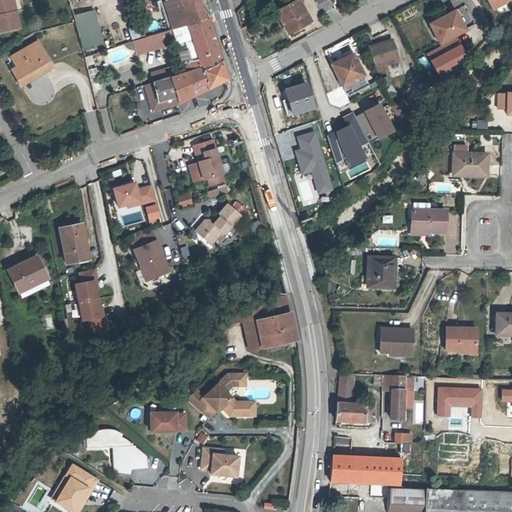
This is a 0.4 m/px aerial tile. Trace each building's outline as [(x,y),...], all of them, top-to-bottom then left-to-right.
[(0,0),(0,31),(19,28),(16,14),(13,15),(10,0),(0,0)] [(20,0),(10,0),(13,15),(16,14),(23,13),(20,0)] [(204,19),(198,0),(158,0),(168,31),(204,19)] [(297,28),(310,21),(298,0),(296,0),(276,12),(288,33),(297,28)] [(511,0),(489,0),(495,10),(511,0)] [(93,10),(73,16),(74,22),(81,48),(102,43),(93,10)] [(462,32),(458,24),(461,23),(454,10),(429,24),(440,43),(462,32)] [(185,74),(221,63),(208,18),(204,19),(168,31),(144,38),(132,42),(128,43),(129,47),(133,46),(136,54),(176,43),(179,55),(195,51),(198,60),(182,64),(185,74)] [(299,31),(312,24),(310,21),(297,28),(299,31)] [(144,38),(140,25),(128,29),(132,42),(144,38)] [(248,25),(241,29),(244,41),(245,40),(252,39),(248,25)] [(459,38),(429,54),(441,76),(471,60),(459,38)] [(51,66),(37,42),(11,57),(13,61),(7,64),(12,71),(16,69),(21,79),(32,72),(34,76),(51,66)] [(386,65),(399,61),(393,42),(370,49),(378,75),(388,71),(386,65)] [(195,51),(179,55),(182,64),(198,60),(195,51)] [(369,85),(353,54),(341,60),(343,63),(333,68),(342,86),(348,83),(351,91),(353,93),(369,85)] [(185,74),(169,78),(178,103),(224,80),(226,79),(221,63),(185,74)] [(150,73),(152,83),(169,78),(166,68),(150,73)] [(20,84),(34,76),(32,72),(21,79),(16,69),(12,71),(20,84)] [(178,103),(169,78),(152,83),(145,86),(149,99),(156,97),(157,102),(162,100),(164,108),(178,103)] [(313,107),(306,83),(285,90),(287,99),(292,114),(313,107)] [(351,91),(348,83),(342,86),(346,94),(351,91)] [(488,100),(495,93),(491,89),(484,96),(488,100)] [(149,99),(152,111),(164,108),(162,100),(157,102),(156,97),(149,99)] [(292,114),(287,99),(284,100),(288,115),(292,114)] [(382,104),(358,116),(371,142),(395,131),(382,104)] [(345,124),(327,134),(336,162),(346,157),(350,166),(367,158),(361,146),(368,143),(354,111),(341,117),(345,124)] [(301,149),(294,151),(301,174),(312,171),(319,193),(332,190),(316,131),(297,136),(301,149)] [(222,174),(215,149),(195,154),(198,162),(200,170),(190,173),(193,182),(207,178),(222,174)] [(486,176),(487,155),(453,154),(452,173),(466,173),(466,175),(486,176)] [(200,170),(198,162),(188,165),(190,173),(200,170)] [(209,186),(224,181),(222,174),(207,178),(209,186)] [(428,180),(421,174),(416,179),(423,185),(428,180)] [(136,178),(109,186),(116,211),(153,200),(148,184),(138,187),(136,178)] [(227,192),(225,187),(217,189),(219,195),(227,192)] [(219,195),(217,189),(207,192),(209,198),(219,195)] [(191,202),(189,196),(182,198),(184,204),(191,202)] [(244,208),(237,202),(232,208),(239,214),(244,208)] [(205,220),(198,228),(206,235),(203,238),(211,245),(222,232),(224,234),(240,216),(227,204),(218,214),(219,217),(213,224),(208,220),(205,220)] [(445,232),(445,211),(412,210),(411,229),(425,229),(425,232),(445,232)] [(85,244),(85,241),(82,224),(59,228),(66,263),(86,259),(83,244),(85,244)] [(206,235),(198,228),(195,231),(203,238),(206,235)] [(155,239),(132,248),(144,278),(167,269),(155,239)] [(46,278),(36,257),(28,261),(24,262),(8,270),(18,292),(46,278)] [(393,287),(394,258),(369,257),(367,286),(393,287)] [(97,269),(78,273),(80,282),(74,283),(81,319),(100,315),(96,291),(100,290),(97,269)] [(22,298),(50,285),(46,278),(18,292),(22,298)] [(262,348),(297,340),(287,303),(285,296),(258,302),(232,312),(234,323),(242,321),(246,335),(258,332),(262,348)] [(511,314),(496,314),(496,334),(511,334),(511,314)] [(89,334),(107,329),(103,316),(85,321),(89,334)] [(411,356),(412,330),(380,328),(380,342),(389,342),(389,354),(389,355),(411,356)] [(475,349),(476,328),(446,328),(445,350),(458,350),(458,349),(475,349)] [(249,351),(262,348),(258,332),(246,335),(249,351)] [(389,354),(389,342),(380,342),(380,354),(389,354)] [(374,423),(375,405),(373,405),(364,404),(356,404),(356,398),(350,397),(351,386),(352,374),(342,373),(339,373),(335,421),(374,423)] [(237,404),(225,392),(232,386),(233,386),(233,374),(227,374),(203,397),(195,389),(186,399),(208,418),(215,410),(217,412),(222,408),(224,406),(226,408),(224,410),(230,416),(255,416),(254,404),(237,404)] [(245,374),(233,374),(233,386),(245,386),(245,374)] [(372,386),(373,374),(352,374),(351,386),(372,386)] [(402,419),(404,376),(401,375),(395,375),(373,374),(372,386),(382,387),(381,390),(391,391),(390,419),(402,419)] [(176,413),(150,413),(150,431),(176,431),(176,430),(184,430),(184,415),(176,415),(176,413)] [(401,441),(402,430),(394,430),(393,449),(401,449),(401,441)] [(126,458),(133,457),(137,468),(147,468),(146,457),(140,451),(135,448),(135,446),(132,446),(132,443),(131,443),(127,440),(122,438),(121,437),(122,434),(115,431),(115,434),(109,434),(109,437),(99,435),(98,431),(89,433),(86,434),(88,438),(86,438),(87,448),(104,448),(104,449),(109,448),(109,447),(113,447),(116,447),(117,458),(114,457),(114,466),(116,472),(130,473),(130,469),(130,463),(127,461),(126,458)] [(199,432),(196,440),(204,443),(207,434),(199,432)] [(409,484),(410,442),(401,441),(401,449),(401,458),(400,484),(409,484)] [(227,476),(236,476),(238,457),(222,455),(213,454),(213,449),(203,448),(201,469),(211,470),(210,474),(219,475),(227,476)] [(375,483),(376,470),(362,469),(362,457),(332,455),(330,481),(360,483),(375,483)] [(130,463),(130,469),(137,468),(133,457),(126,458),(127,461),(130,463)] [(400,484),(401,458),(362,457),(362,469),(376,470),(375,483),(388,484),(400,484)] [(55,502),(72,511),(93,477),(72,464),(61,482),(65,485),(55,502)] [(72,511),(77,511),(97,480),(93,477),(72,511)] [(51,499),(55,502),(65,485),(61,482),(51,499)] [(387,499),(388,488),(388,484),(375,483),(360,483),(360,498),(387,499)] [(409,499),(409,489),(388,488),(387,499),(409,499)] [(511,511),(511,492),(409,489),(409,499),(387,499),(386,511),(511,511)]
